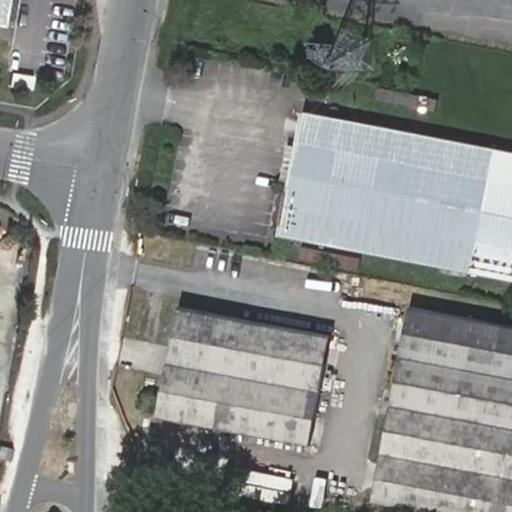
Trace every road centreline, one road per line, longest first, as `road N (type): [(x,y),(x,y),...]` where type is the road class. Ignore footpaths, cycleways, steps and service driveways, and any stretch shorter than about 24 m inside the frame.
road 1 (unclassified): [(81,273),(15,511)]
road 2 (unclassified): [(84,511),(81,273)]
road 3 (unclassified): [(101,172),(133,0)]
